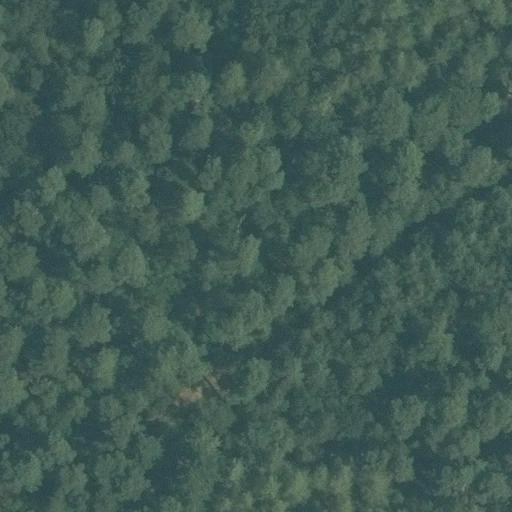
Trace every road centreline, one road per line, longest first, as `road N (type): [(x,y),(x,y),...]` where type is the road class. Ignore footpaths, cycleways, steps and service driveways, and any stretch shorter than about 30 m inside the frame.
road 1 (track): [(53,511),(140,438),(194,426),(294,334),(494,191),(511,187)]
road 2 (track): [(181,511),(194,426),(222,0)]
